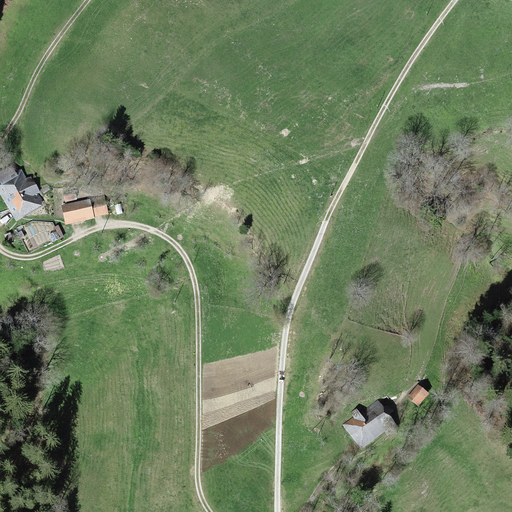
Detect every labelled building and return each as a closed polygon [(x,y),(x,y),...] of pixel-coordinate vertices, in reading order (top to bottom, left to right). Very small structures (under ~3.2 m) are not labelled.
[(0,176),(0,181),(21,215),(44,201),(40,194),(41,194),(32,179),(28,181),(23,172),(16,176),(11,170),(0,176)] [(65,193),(66,202),(93,196),(92,188),(65,193)] [(70,220),(105,212),(101,197),(66,206),(70,220)] [(426,394),(418,387),(409,397),(417,405),(426,394)] [(389,435),(398,429),(376,401),(363,411),(361,409),(353,415),(354,417),(343,426),(347,430),(350,428),(362,444),(383,427),(389,435)]
